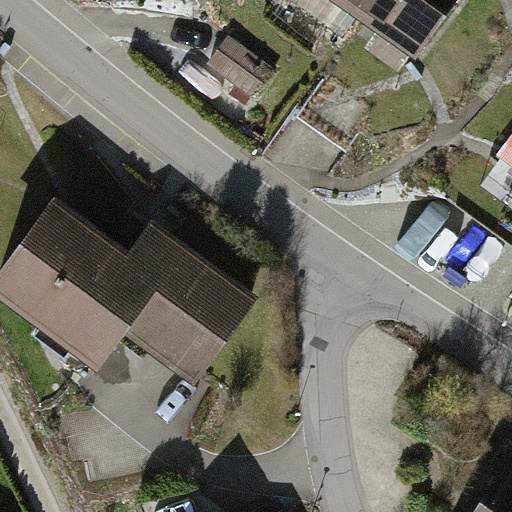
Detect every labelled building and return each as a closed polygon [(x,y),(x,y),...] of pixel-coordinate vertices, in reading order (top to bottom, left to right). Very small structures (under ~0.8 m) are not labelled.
[(321,0),(348,20),(363,0),(321,0)] [(363,0),(348,20),(401,60),(446,0),(363,0)] [(226,44),(207,70),(249,101),(268,75),(226,44)] [(46,197),(0,254),(0,298),(84,365),(116,324),(187,380),(249,302),(144,219),(117,252),(46,197)] [(504,228),(467,208),(452,235),(489,256),(504,228)] [(511,511),(511,468),(499,460),(465,511),(511,511)]
